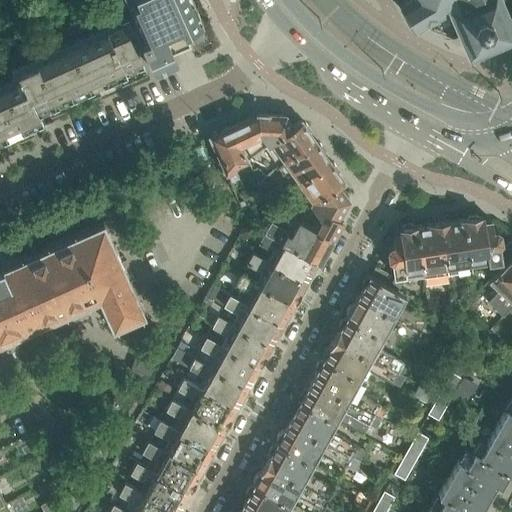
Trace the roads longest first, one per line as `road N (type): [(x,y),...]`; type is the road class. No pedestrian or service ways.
road 1 (residential): [(203,511),(412,128)]
road 2 (residential): [(288,30),(232,79),(0,187)]
road 3 (secondary): [(456,121),(366,71),(286,0)]
road 4 (secondary): [(288,30),(339,79),(412,128)]
